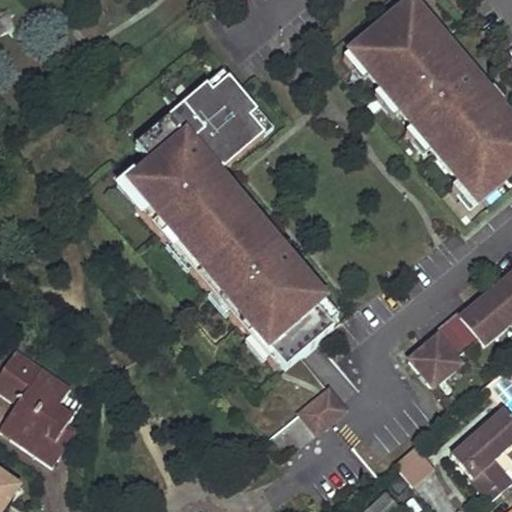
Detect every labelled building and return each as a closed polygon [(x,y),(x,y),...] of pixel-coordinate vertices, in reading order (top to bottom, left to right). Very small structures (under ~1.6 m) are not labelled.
[(7,9),(0,11),(0,33),(15,28),(7,9)] [(404,9),(380,30),(386,37),(410,17),(404,9)] [(386,37),(380,30),(348,57),(367,79),(398,116),(430,153),(458,187),(476,209),(508,182),(502,175),(511,167),(511,166),(511,127),(499,112),(487,98),(481,103),(463,82),(449,66),(455,60),(415,13),(410,17),(386,37)] [(348,57),(341,63),(360,85),(367,79),(348,57)] [(470,77),(455,60),(449,66),(463,82),(470,77)] [(225,85),(219,78),(203,92),(209,98),(225,85)] [(254,118),(225,85),(209,98),(203,92),(143,142),(154,155),(143,165),(148,171),(126,190),(139,207),(132,213),(165,252),(172,246),(193,271),(187,277),(208,301),(214,296),(232,317),(226,323),(246,346),(252,341),(270,362),(283,377),(331,336),(313,315),(321,308),(273,252),(268,257),(258,244),(237,220),(224,205),(230,200),(213,179),(218,174),(220,176),(261,141),(247,124),(254,118)] [(499,112),(506,106),(492,90),(485,96),(487,98),(499,112)] [(430,153),(398,116),(391,122),(422,159),(430,153)] [(254,118),(247,124),(261,141),(263,142),(271,136),(255,117),(254,118)] [(143,142),(131,152),(143,165),(154,155),(143,142)] [(132,213),(139,207),(126,190),(121,185),(113,192),(131,214),(132,213)] [(469,216),(476,209),(458,187),(450,193),(469,216)] [(230,200),(224,205),(237,220),(244,214),(232,199),(230,200)] [(265,239),(258,244),(268,257),(273,252),(275,250),(265,239)] [(165,252),(163,255),(184,279),(187,277),(193,271),(172,246),(165,252)] [(506,284),(487,301),(511,329),(511,328),(511,271),(503,279),(506,284)] [(208,301),(205,304),(223,326),(226,323),(232,317),(214,296),(208,301)] [(463,313),(444,329),(466,356),(479,346),(484,352),(511,329),(487,301),(467,317),(463,313)] [(321,308),(313,315),(331,336),(339,329),(321,308)] [(407,367),(432,396),(459,373),(454,366),(466,356),(444,329),(424,346),(428,350),(407,367)] [(246,346),(243,350),(260,370),(270,362),(252,341),(246,346)] [(12,443),(54,472),(77,436),(68,429),(74,420),(60,411),(72,393),(41,371),(29,375),(20,369),(26,360),(18,355),(0,380),(0,397),(17,410),(1,432),(13,440),(12,443)] [(41,371),(26,360),(20,369),(29,375),(41,371)] [(327,397),(298,421),(314,442),(344,418),(327,397)] [(511,421),(504,412),(450,457),(489,504),(511,484),(493,463),(511,446),(511,421)] [(414,453),(393,472),(408,490),(429,471),(414,453)] [(0,511),(6,511),(21,492),(0,477),(0,511)] [(397,511),(385,498),(369,511),(397,511)]
